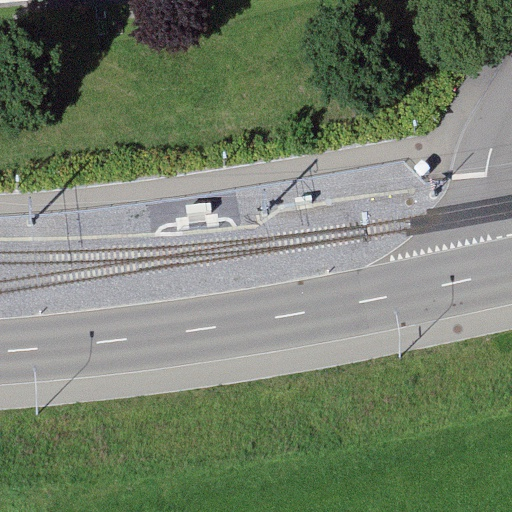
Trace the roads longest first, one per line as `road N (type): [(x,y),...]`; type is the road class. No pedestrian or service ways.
road 1 (secondary): [(0,352),(168,336),(496,275)]
road 2 (residential): [(511,113),(487,174),(496,275)]
